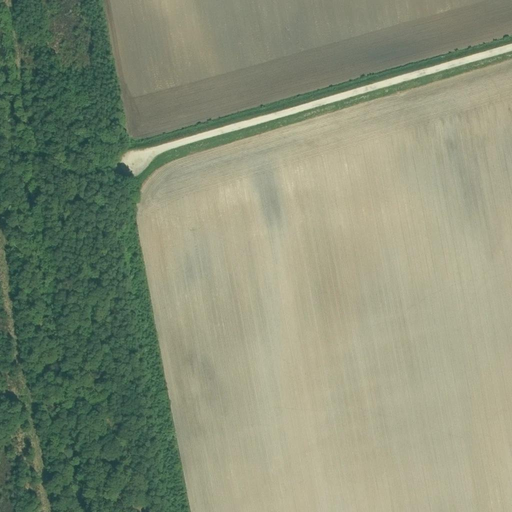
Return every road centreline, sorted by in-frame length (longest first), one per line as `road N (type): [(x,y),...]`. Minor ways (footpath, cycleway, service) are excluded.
road 1 (track): [(511,48),(132,165)]
road 2 (track): [(32,395),(0,217)]
